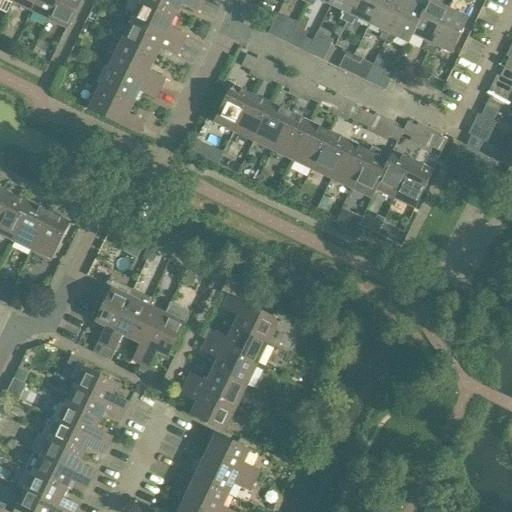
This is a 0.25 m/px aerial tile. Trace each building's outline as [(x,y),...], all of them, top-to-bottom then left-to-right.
[(15,0),(14,3),(31,12),(36,0),(15,0)] [(36,0),(31,12),(48,20),(57,0),(36,0)] [(57,0),(48,20),(66,29),(80,0),(57,0)] [(186,36),(170,28),(176,17),(141,0),(131,22),(181,46),(186,36)] [(202,3),(195,0),(141,0),(176,17),(181,6),(197,13),(202,3)] [(356,0),(332,0),(330,6),(343,13),(340,20),(346,23),(356,0)] [(355,19),(369,25),(381,0),(356,0),(346,23),(352,26),(355,19)] [(381,0),(369,25),(382,32),(379,39),(385,42),(405,0),(381,0)] [(412,36),(412,35),(425,8),(408,0),(405,0),(385,42),(391,45),(394,37),(408,44),(412,36)] [(412,35),(412,36),(425,42),(422,49),(428,52),(449,9),(430,0),(428,0),(425,8),(412,35)] [(467,18),(449,9),(428,52),(434,55),(437,48),(449,54),(467,18)] [(268,34),(288,44),(298,23),(278,13),(268,34)] [(181,46),(131,22),(120,43),(155,60),(160,49),(176,56),(181,46)] [(317,33),(313,42),(307,53),(323,61),(333,40),(317,33)] [(305,38),(300,49),(307,53),(313,42),(305,38)] [(155,60),(120,43),(110,65),(160,89),(165,79),(149,71),(155,60)] [(247,55),(241,67),(251,71),(257,60),(247,55)] [(378,56),(365,81),(377,87),(385,91),(390,82),(391,79),(390,79),(395,70),(397,65),(378,56)] [(338,68),(346,72),(352,61),(344,57),(338,68)] [(346,72),(354,76),(359,64),(352,61),(346,72)] [(160,89),(110,65),(99,86),(134,103),(139,92),(155,100),(160,89)] [(511,81),(511,71),(504,68),(500,77),(511,83),(511,81)] [(271,81),(280,86),(286,74),(276,70),(271,81)] [(391,79),(390,82),(397,86),(403,74),(395,70),(390,79),(391,79)] [(286,74),(280,86),(290,90),(295,79),(286,74)] [(408,91),(436,105),(441,93),(426,86),(428,81),(416,75),(408,91)] [(234,132),(252,95),(231,85),(213,122),(234,132)] [(144,122),(128,114),(134,103),(99,86),(88,109),(139,133),(144,122)] [(310,100),(319,104),(325,93),(315,88),(310,100)] [(325,93),(319,104),(329,109),(334,98),(325,93)] [(234,132),(253,142),(271,105),(252,95),(234,132)] [(490,97),(486,107),(497,112),(502,103),(490,97)] [(253,142),(273,151),(291,114),(271,105),(253,142)] [(349,119),(358,123),(364,112),(354,107),(349,119)] [(481,116),(492,122),(497,112),(486,107),(481,116)] [(358,123),(368,128),(374,117),(364,112),(358,123)] [(273,151),(292,161),(310,124),(291,114),(273,151)] [(408,122),(403,131),(404,131),(402,134),(412,138),(417,127),(408,122)] [(311,170),(320,152),(329,133),(310,124),(292,161),(311,170)] [(394,126),(388,138),(398,143),(402,134),(404,131),(403,131),(394,126)] [(329,133),(320,152),(311,170),(331,180),(344,154),(349,143),(329,133)] [(483,142),(471,136),(467,146),(478,151),(483,142)] [(437,137),(431,148),(441,153),(447,141),(437,137)] [(349,143),(344,154),(331,180),(351,189),(369,152),(349,143)] [(511,143),(510,143),(500,163),(511,168),(511,143)] [(375,189),(388,161),(387,161),(369,152),(351,189),(371,199),(376,190),(375,189)] [(412,162),(392,152),(387,161),(388,161),(375,189),(376,190),(394,199),(403,180),(412,162)] [(412,162),(403,180),(394,199),(415,209),(433,172),(412,162)] [(273,180),(269,189),(275,192),(279,183),(273,180)] [(0,216),(11,194),(0,189),(0,216)] [(30,204),(11,194),(0,216),(0,235),(12,242),(30,204)] [(31,251),(50,213),(30,204),(12,242),(31,251)] [(52,261),(70,223),(50,213),(31,251),(52,261)] [(378,232),(383,221),(375,217),(370,227),(378,232)] [(186,271),(182,281),(192,286),(197,276),(187,271),(186,271)] [(106,348),(130,298),(134,291),(109,279),(105,286),(102,293),(109,296),(95,323),(105,328),(93,353),(102,357),(106,348)] [(35,294),(25,289),(19,301),(29,306),(35,294)] [(268,345),(279,322),(228,297),(222,308),(238,316),(233,327),(268,345)] [(130,298),(106,348),(102,357),(110,361),(122,336),(131,340),(148,306),(130,298)] [(141,364),(165,314),(148,306),(131,340),(140,344),(132,360),(141,364)] [(167,357),(183,323),(165,314),(141,364),(149,369),(157,353),(167,357)] [(212,331),(206,341),(258,366),(268,345),(233,327),(227,338),(212,331)] [(258,366),(206,341),(201,352),(217,359),(212,370),(248,388),(258,366)] [(73,386),(124,411),(129,402),(113,395),(117,385),(82,368),(73,386)] [(190,374),(185,384),(237,409),(248,388),(212,370),(206,382),(190,374)] [(196,403),(190,415),(226,432),(237,409),(185,384),(180,395),(196,403)] [(73,386),(65,404),(100,421),(104,412),(120,420),(124,411),(73,386)] [(65,404),(57,421),(108,446),(112,437),(96,429),(100,421),(65,404)] [(42,435),(48,438),(83,455),(88,446),(104,454),(108,446),(57,421),(51,418),(42,435)] [(251,452),(223,438),(215,434),(204,457),(256,482),(261,471),(245,463),(251,452)] [(48,438),(40,456),(91,480),(95,472),(79,464),(83,455),(48,438)] [(26,470),(67,490),(71,481),(87,489),(91,480),(40,456),(34,453),(26,470)] [(256,482),(204,457),(194,478),(229,496),(234,485),(251,493),(256,482)] [(23,490),(31,494),(68,511),(75,511),(79,506),(63,498),(67,490),(26,470),(17,487),(23,490)] [(229,496),(194,478),(183,500),(208,511),(234,511),(224,507),(229,496)] [(68,511),(31,494),(23,490),(14,510),(18,511),(68,511)] [(208,511),(183,500),(177,511),(208,511)]
